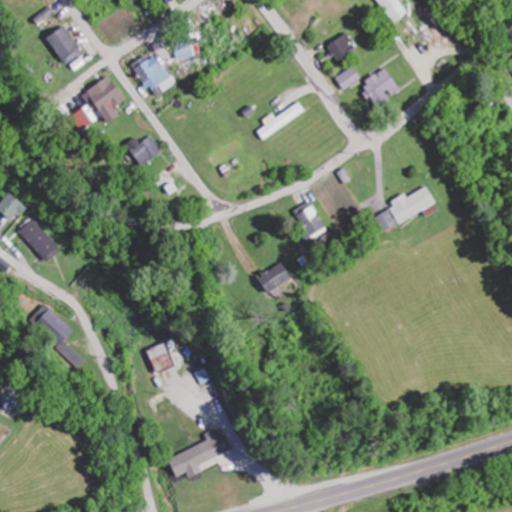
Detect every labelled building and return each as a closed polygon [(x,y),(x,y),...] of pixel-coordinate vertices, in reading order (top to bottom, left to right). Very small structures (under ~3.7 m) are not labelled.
[(374,0),(392,22),(406,10),(397,0),(374,0)] [(105,24),(110,33),(143,14),(138,5),(105,24)] [(77,56),(64,25),(44,33),(57,65),(77,56)] [(353,52),(347,35),(327,42),(333,60),(353,52)] [(168,79),(151,54),(130,67),(151,99),(161,93),(156,86),(168,79)] [(334,80),(342,90),(359,78),(352,67),(334,80)] [(397,88),(382,69),(358,87),(374,107),(397,88)] [(108,108),(120,102),(106,78),(76,95),(82,106),(60,118),(69,133),(95,119),(99,125),(113,117),(108,108)] [(134,138),(120,145),(132,168),(158,155),(148,137),(137,143),(134,138)] [(372,213),(380,232),(436,207),(427,188),(372,213)] [(0,218),(7,224),(21,207),(6,195),(0,203),(0,218)] [(290,212),(307,243),(325,233),(308,202),(290,212)] [(16,234),(44,262),(58,248),(31,219),(16,234)] [(290,278),(282,262),(251,279),(260,295),(290,278)] [(85,287),(118,315),(125,307),(92,279),(85,287)] [(63,342),(72,332),(45,306),(29,323),(79,369),(85,363),(63,342)] [(143,352),(153,375),(173,366),(163,343),(143,352)] [(176,498),(213,483),(205,461),(167,477),(176,498)]
